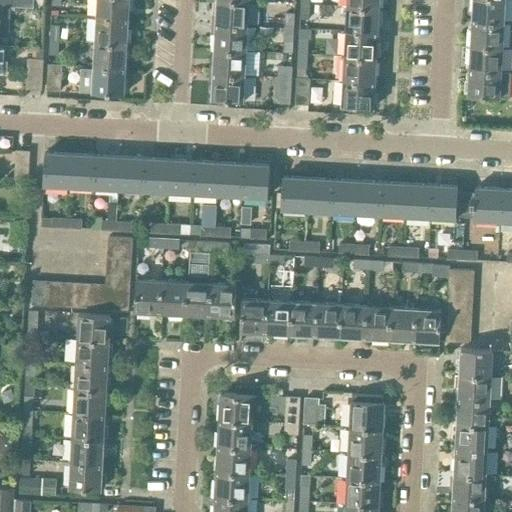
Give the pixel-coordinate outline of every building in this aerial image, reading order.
[(97,0),(96,16),(128,18),(128,0),(97,0)] [(216,0),(215,23),(247,25),(248,0),(216,0)] [(472,0),(472,19),(503,21),(504,0),(472,0)] [(300,3),(300,17),(310,18),(310,3),(300,3)] [(0,29),(8,30),(10,5),(0,4),(0,29)] [(347,5),(345,30),(377,32),(378,7),(347,5)] [(293,27),(294,13),(285,12),(284,27),(293,27)] [(96,16),(95,41),(126,43),(128,18),(96,16)] [(472,19),(470,44),(502,46),(503,21),(472,19)] [(215,23),(214,48),(245,49),(247,25),(215,23)] [(60,25),(51,24),(50,39),(59,39),(60,25)] [(292,53),(293,27),(284,27),(283,53),(292,53)] [(375,56),(377,32),(345,30),(344,55),(375,56)] [(299,38),(298,52),(308,53),(308,38),(299,38)] [(49,54),(58,55),(59,39),(50,39),(49,54)] [(125,68),(126,43),(95,41),(94,66),(125,68)] [(501,71),(502,46),(470,44),(469,69),(501,71)] [(244,74),(245,49),(214,48),(213,73),(244,74)] [(298,52),(297,67),(307,68),(308,53),(298,52)] [(374,82),(375,56),(344,55),(343,80),(374,82)] [(41,88),(42,59),(36,58),(27,58),(26,88),(41,88)] [(61,64),(51,63),(48,63),(47,89),(60,90),(61,64)] [(278,76),(291,77),(291,66),(278,65),(278,76)] [(81,68),(80,91),(92,91),(124,93),(125,68),(94,66),(94,68),(81,68)] [(501,71),(469,69),(468,95),(509,97),(510,73),(500,72),(501,71)] [(244,74),(213,73),(211,98),(243,100),(244,74)] [(291,77),(278,76),(275,76),(274,102),(289,102),(291,77)] [(309,78),(297,77),(295,103),(308,103),(309,78)] [(374,82),(343,80),(341,105),(373,107),(374,82)] [(15,178),(27,178),(29,150),(17,149),(15,178)] [(45,151),(44,164),(43,183),(69,185),(71,153),(45,151)] [(69,185),(93,186),(95,154),(71,153),(69,185)] [(93,186),(118,187),(120,155),(95,154),(93,186)] [(118,187),(143,189),(145,157),(120,155),(118,187)] [(143,189),(168,190),(169,158),(145,157),(143,189)] [(168,190),(193,191),(195,159),(169,158),(168,190)] [(193,191),(217,193),(219,161),(195,159),(193,191)] [(217,193),(242,194),(244,162),(219,161),(217,193)] [(244,162),(242,194),(268,196),(269,163),(244,162)] [(307,208),(308,177),(283,176),(281,207),(307,208)] [(333,178),(308,177),(307,208),(331,210),(333,178)] [(358,180),(333,178),(331,210),(356,211),(358,180)] [(383,181),(358,180),(356,211),(381,213),(383,181)] [(407,182),(383,181),(381,213),(406,214),(407,182)] [(432,184),(407,182),(406,214),(430,215),(432,184)] [(456,217),(457,192),(458,185),(432,184),(430,215),(456,217)] [(475,193),(474,218),(499,219),(501,187),(475,186),(475,193)] [(511,188),(501,187),(499,219),(511,219),(511,188)] [(474,218),(475,193),(457,192),(456,217),(474,218)] [(52,216),(51,226),(66,227),(67,217),(52,216)] [(82,218),(67,217),(66,227),(82,227),(82,218)] [(101,228),(109,229),(115,229),(116,219),(101,219),(101,228)] [(132,230),(132,220),(116,219),(115,229),(132,230)] [(150,221),(150,231),(166,232),(166,222),(150,221)] [(190,233),(191,223),(166,222),(166,232),(190,233)] [(201,224),(200,234),(215,235),(215,224),(201,224)] [(231,225),(215,224),(215,235),(230,235),(231,225)] [(266,237),(266,227),(241,226),(241,236),(266,237)] [(108,248),(132,249),(133,237),(108,235),(108,248)] [(148,237),(147,246),(164,247),(164,238),(148,237)] [(179,248),(179,239),(164,238),(164,247),(179,248)] [(199,240),(198,251),(213,251),(214,241),(199,240)] [(228,252),(228,241),(214,241),(213,251),(228,252)] [(289,241),(289,251),(304,252),(305,241),(289,241)] [(319,252),(319,242),(305,241),(304,252),(319,252)] [(339,244),(338,254),(354,254),(354,245),(339,244)] [(369,255),(369,245),(354,245),(354,254),(369,255)] [(389,246),(388,255),(403,256),(404,247),(389,246)] [(419,258),(419,248),(404,247),(403,256),(419,258)] [(107,259),(131,260),(132,249),(108,248),(107,259)] [(462,260),(462,249),(447,249),(447,259),(462,260)] [(477,250),(462,249),(462,260),(477,260),(477,250)] [(255,253),(254,264),(269,264),(270,254),(269,254),(269,251),(256,250),(256,253),(255,253)] [(285,265),(285,255),(270,254),(269,264),(285,265)] [(304,257),(304,265),(319,267),(320,258),(304,257)] [(334,268),(335,259),(320,258),(319,267),(334,268)] [(131,260),(107,259),(106,271),(131,273),(131,260)] [(354,259),(353,268),(369,269),(369,260),(354,259)] [(392,270),(393,261),(369,260),(369,269),(392,270)] [(403,262),(403,271),(418,272),(419,262),(403,262)] [(433,273),(434,263),(419,262),(418,272),(433,273)] [(448,280),(473,281),(474,269),(449,268),(448,280)] [(106,283),(130,285),(131,273),(106,271),(106,283)] [(160,311),(162,279),(136,278),(135,309),(160,311)] [(187,281),(162,279),(160,311),(185,312),(187,281)] [(44,304),(46,280),(33,280),(32,303),(44,304)] [(46,280),(44,304),(56,305),(58,281),(46,280)] [(448,292),(472,294),(473,281),(448,280),(448,292)] [(58,281),(56,305),(68,305),(69,282),(58,281)] [(185,312),(209,313),(211,282),(187,281),(185,312)] [(80,306),(81,282),(69,282),(68,305),(80,306)] [(81,282),(80,306),(92,307),(94,283),(81,282)] [(211,282),(209,313),(235,315),(237,283),(211,282)] [(130,285),(106,283),(94,283),(92,307),(129,309),(130,285)] [(447,304),(472,306),(472,294),(448,292),(447,304)] [(265,331),(267,299),(242,298),(240,329),(265,331)] [(265,331),(290,332),(292,301),(267,299),(265,331)] [(290,332),(315,333),(317,302),(292,301),(290,332)] [(315,333),(340,335),(342,303),(317,302),(315,333)] [(340,335),(364,336),(366,305),(342,303),(340,335)] [(447,316),(471,318),(472,306),(447,304),(447,316)] [(364,336),(390,338),(391,306),(366,305),(364,336)] [(390,338),(414,339),(416,307),(391,306),(390,338)] [(414,339),(440,340),(441,309),(416,307),(414,339)] [(29,310),(28,325),(38,326),(38,310),(29,310)] [(78,337),(109,339),(110,314),(79,312),(78,337)] [(446,328),(470,330),(471,318),(447,316),(446,328)] [(470,330),(446,328),(445,341),(470,342),(470,330)] [(78,337),(76,362),(107,364),(109,339),(78,337)] [(461,347),(460,373),(491,375),(493,349),(461,347)] [(36,357),(26,357),(25,384),(34,384),(36,357)] [(76,362),(75,387),(106,389),(107,364),(76,362)] [(460,373),(458,397),(490,399),(491,375),(460,373)] [(25,384),(24,408),(33,409),(34,384),(25,384)] [(75,387),(74,412),(105,414),(106,389),(75,387)] [(324,398),(323,400),(343,401),(344,392),(324,391),(324,398)] [(219,418),(252,420),(253,394),(221,392),(219,418)] [(350,425),(382,427),(384,395),(352,394),(350,425)] [(285,421),(298,422),(298,421),(298,422),(299,396),(287,396),(285,421)] [(318,404),(318,398),(306,397),(304,422),(325,423),(326,404),(318,404)] [(458,397),(457,422),(489,424),(490,399),(458,397)] [(23,425),(32,426),(33,409),(24,408),(23,425)] [(74,412),(73,437),(103,439),(105,414),(74,412)] [(219,418),(218,443),(251,445),(252,420),(219,418)] [(298,422),(285,421),(285,432),(297,432),(298,422)] [(457,422),(456,447),(487,449),(489,424),(457,422)] [(381,453),(382,427),(350,425),(349,451),(381,453)] [(313,435),(303,434),(302,448),(312,449),(313,435)] [(102,463),(103,439),(73,437),(71,462),(102,463)] [(31,441),(21,440),(21,459),(31,459),(31,441)] [(218,443),(217,470),(249,472),(251,445),(218,443)] [(456,447),(454,472),(486,474),(487,449),(456,447)] [(301,464),(311,465),(312,449),(302,448),(301,464)] [(380,478),(381,453),(349,451),(347,477),(380,478)] [(20,474),(30,474),(31,459),(21,459),(20,474)] [(297,459),(287,459),(286,474),(296,474),(297,459)] [(102,463),(71,462),(70,487),(101,489),(102,463)] [(217,470),(215,495),(248,497),(249,472),(217,470)] [(485,499),(485,497),(486,474),(454,472),(453,497),(457,497),(485,499)] [(286,474),(284,499),(295,499),(296,474),(286,474)] [(379,504),(379,497),(380,478),(347,477),(346,502),(379,504)] [(310,486),(300,485),(299,499),(310,500),(310,486)] [(0,511),(13,511),(15,487),(0,486),(0,511)] [(215,495),(214,511),(246,511),(248,497),(215,495)] [(484,511),(485,499),(457,497),(453,497),(452,506),(448,506),(447,511),(484,511)] [(29,511),(30,498),(17,498),(16,511),(29,511)] [(284,499),(283,511),(293,511),(295,499),(284,499)] [(298,511),(309,511),(310,500),(299,499),(298,511)] [(93,511),(93,502),(79,502),(78,511),(93,511)] [(93,502),(93,511),(107,511),(107,503),(93,502)] [(378,511),(379,504),(346,502),(345,511),(378,511)] [(118,503),(117,511),(155,511),(156,506),(118,503)]
